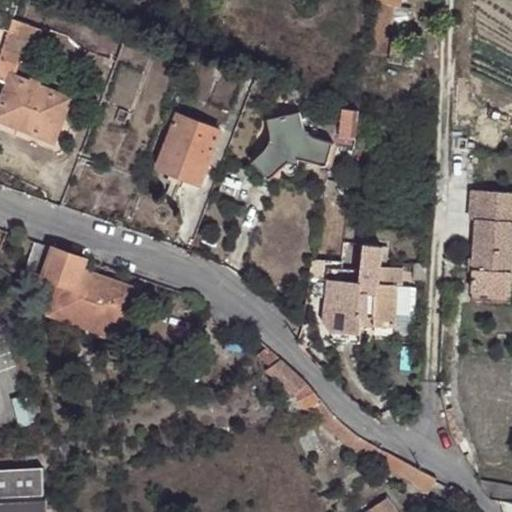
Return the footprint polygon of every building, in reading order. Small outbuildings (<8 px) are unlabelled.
[(376,0),(367,55),(385,59),(390,30),(404,33),(407,18),(392,15),(394,5),(398,5),(398,0),(376,0)] [(51,27),(16,13),(0,56),(0,84),(7,88),(0,105),(0,116),(55,139),(73,97),(21,74),(35,38),(45,42),(51,27)] [(389,58),(413,62),(415,47),(392,44),(389,58)] [(360,113),(352,110),(342,107),(341,119),(338,147),(355,150),(360,113)] [(301,124),(298,111),(267,121),(268,130),(270,136),(268,145),(263,153),(252,164),(268,180),(286,162),(296,165),(298,158),(324,166),(331,142),(316,138),(310,137),(304,131),(301,124)] [(223,134),(181,118),(160,171),(202,186),(223,134)] [(511,193),(479,191),(474,268),(511,271),(511,267),(511,193)] [(53,249),(18,236),(13,249),(27,254),(29,249),(40,253),(39,258),(48,262),(53,249)] [(382,265),(384,247),(364,245),(362,264),(382,265)] [(53,249),(48,262),(43,277),(60,285),(54,303),(71,309),(70,314),(121,333),(137,290),(93,275),(91,280),(83,277),(84,270),(88,260),(53,249)] [(401,285),(403,268),(382,267),(382,265),(362,264),(360,282),(329,280),(324,321),(332,332),(361,334),(361,325),(361,319),(374,319),(374,326),(395,326),(396,310),(397,285),(401,285)] [(511,271),(474,268),(473,268),(471,291),(511,295),(511,282),(511,271)] [(93,275),(84,270),(83,277),(91,280),(93,275)] [(397,285),(396,310),(416,311),(416,286),(401,285),(397,285)] [(511,295),(471,291),(471,299),(511,302),(511,295)] [(71,309),(54,303),(50,315),(119,341),(121,333),(70,314),(71,309)] [(308,387),(268,350),(260,360),(273,371),(268,376),(295,401),(297,399),(308,387)] [(319,402),(308,387),(297,399),(305,410),(315,407),(319,402)] [(284,407),(290,415),(305,410),(297,399),(295,401),(286,403),(284,407)] [(323,406),(315,407),(307,414),(349,451),(411,484),(427,495),(435,480),(366,444),(331,416),(323,406)] [(448,435),(454,446),(462,443),(456,427),(451,408),(443,411),(448,435)] [(0,469),(0,511),(44,511),(42,467),(0,469)] [(511,484),(473,478),(485,494),(511,500),(511,484)] [(476,511),(459,494),(455,491),(444,504),(449,506),(454,511),(476,511)] [(393,511),(386,501),(370,511),(393,511)]
